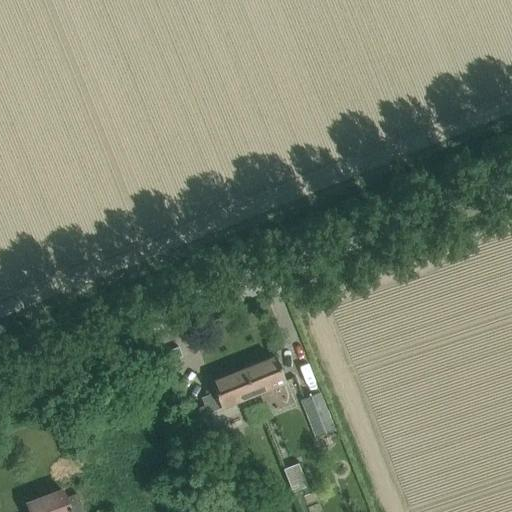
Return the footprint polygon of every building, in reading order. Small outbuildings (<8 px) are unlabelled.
[(242,371),(252,396),(285,384),(275,358),(242,371)] [(220,409),(252,396),(242,371),(210,384),(220,409)] [(299,401),(312,433),(314,439),(334,431),(318,393),(299,401)] [(191,413),(201,439),(214,434),(204,408),(191,413)] [(293,466),(283,469),(292,494),(302,490),(293,466)] [(81,511),(75,495),(64,500),(61,491),(26,505),(28,511),(81,511)]
